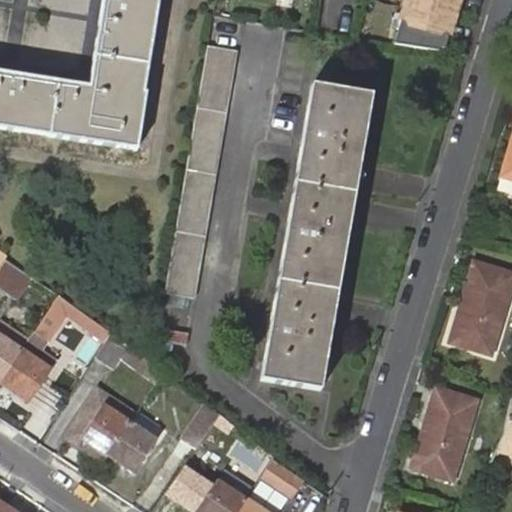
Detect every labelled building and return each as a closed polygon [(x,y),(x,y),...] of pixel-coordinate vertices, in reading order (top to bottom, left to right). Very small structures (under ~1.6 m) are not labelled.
[(103,0),(102,9),(89,88),(0,74),(0,127),(21,131),(21,126),(49,130),(48,135),(119,146),(120,141),(136,144),(144,94),(142,94),(137,93),(146,37),(151,37),(157,0),(155,0),(103,0)] [(408,0),(395,45),(445,53),(460,0),(408,0)] [(142,94),(151,37),(146,37),(137,93),(142,94)] [(166,294),(194,298),(236,51),(208,47),(165,294),(166,294)] [(269,362),(264,361),(260,380),(321,391),(323,374),(318,374),(321,358),(326,359),(332,323),(327,322),(338,260),(343,261),(349,225),(344,225),(355,163),(360,163),(366,127),(361,126),(364,111),(369,112),(371,96),(311,85),(308,105),(313,106),(310,124),(305,123),(301,148),(306,148),(303,167),(297,165),(291,203),(296,204),(293,222),(288,221),(284,245),(289,246),(286,264),(281,263),(274,300),(279,302),(276,320),(271,319),(267,343),(272,344),(269,362)] [(308,105),(305,123),(310,124),(313,106),(308,105)] [(21,131),(48,135),(49,130),(21,126),(21,131)] [(511,139),(501,177),(511,180),(511,139)] [(301,148),(297,165),(303,167),(306,148),(301,148)] [(360,165),(360,163),(355,163),(344,225),(349,225),(350,222),(354,199),(355,188),(360,165)] [(511,193),(511,180),(501,177),(496,189),(511,193)] [(291,203),(288,221),(293,222),(296,204),(291,203)] [(284,245),(281,263),(286,264),(289,246),(284,245)] [(0,265),(0,289),(10,297),(25,273),(4,260),(0,265)] [(336,298),(343,261),(338,260),(327,322),(332,323),(333,321),(336,298)] [(451,342),(490,354),(511,282),(511,274),(474,263),(451,342)] [(14,300),(30,277),(25,273),(10,297),(14,300)] [(108,340),(112,334),(59,297),(52,306),(67,317),(105,343),(108,340)] [(274,300),(271,319),(276,320),(279,302),(274,300)] [(22,352),(0,383),(29,403),(57,362),(42,352),(67,317),(52,306),(29,341),(22,352)] [(0,382),(0,383),(22,352),(29,341),(0,322),(0,382)] [(122,359),(129,348),(112,334),(108,340),(105,343),(95,358),(108,367),(114,371),(122,359)] [(267,343),(264,361),(269,362),(272,344),(267,343)] [(164,373),(152,364),(129,348),(122,359),(132,366),(133,364),(158,381),(164,373)] [(168,375),(164,373),(158,381),(162,384),(168,375)] [(412,468),(452,480),(476,401),(436,390),(412,468)] [(511,395),(503,434),(511,436),(511,395)] [(181,439),(197,449),(220,414),(207,405),(194,426),(191,424),(181,439)] [(82,437),(108,454),(129,423),(104,406),(102,406),(82,437)] [(219,433),(228,420),(220,414),(197,449),(213,460),(227,440),(219,433)] [(129,423),(108,454),(135,472),(155,441),(129,423)] [(511,436),(503,434),(503,435),(499,445),(496,450),(511,453),(511,436)] [(261,477),(273,458),(260,448),(246,468),(261,477)] [(291,498),(302,481),(274,462),(262,479),(291,498)] [(196,511),(238,511),(246,501),(251,492),(223,474),(217,483),(216,482),(196,511)] [(262,511),(246,501),(238,511),(262,511)]
